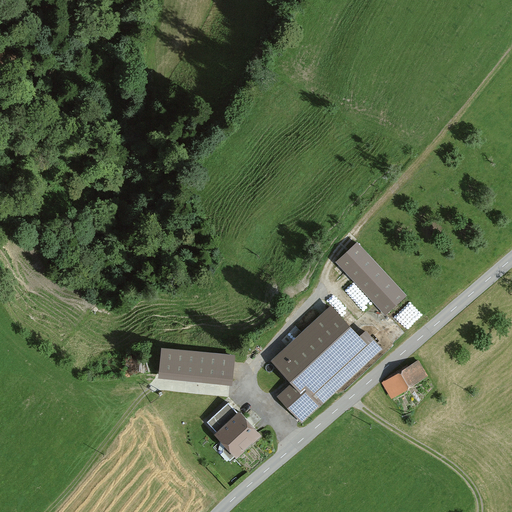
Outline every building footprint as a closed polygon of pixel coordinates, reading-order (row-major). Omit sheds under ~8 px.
[(358,243),(337,263),(388,315),(409,294),(358,243)] [(331,307),(271,363),(291,385),(277,398),(303,425),(382,350),(365,332),(359,338),(331,307)] [(237,357),(166,350),(164,378),(234,385),(237,357)] [(421,361),(386,382),(396,397),(431,376),(421,361)] [(233,403),(212,422),(243,457),(269,433),(248,410),(243,415),(233,403)]
